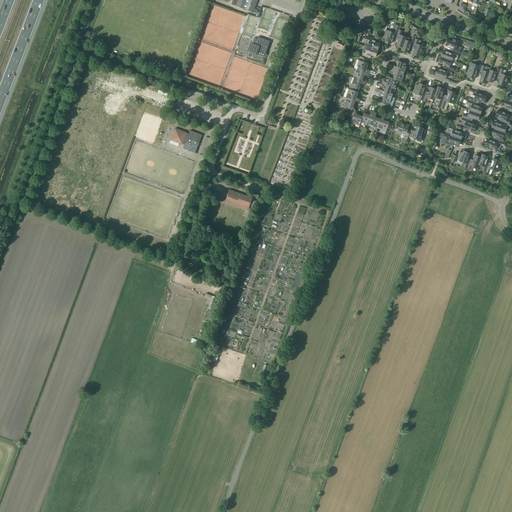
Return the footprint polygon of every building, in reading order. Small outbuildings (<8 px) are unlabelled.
[(232,0),(231,4),(243,8),(246,9),(249,1),(256,4),(257,0),(232,0)] [(256,4),(249,1),(246,9),(253,12),(255,6),(256,4)] [(385,33),(383,38),(385,39),(384,41),(391,43),(393,36),(396,37),(399,30),(400,26),(394,24),(393,28),(392,32),(386,30),(386,31),(385,33)] [(402,47),(405,40),(406,37),(400,35),(402,31),(399,30),(396,37),(399,38),(396,45),(402,47)] [(364,46),(377,50),(380,44),(376,42),(377,40),(368,36),(366,39),(367,40),(364,46)] [(413,46),(415,39),(416,37),(414,36),(413,38),(412,38),(412,39),(406,37),(405,40),(402,47),(401,50),(407,52),(410,45),(413,46)] [(258,51),(266,53),(270,41),(258,37),(257,39),(254,38),(252,43),(251,42),(247,52),(257,55),(258,51)] [(413,46),(415,47),(413,54),(419,57),(420,55),(422,55),(425,47),(419,45),(421,41),(415,39),(413,46)] [(445,46),(453,48),(452,51),(459,54),(461,48),(457,46),(458,43),(457,43),(458,41),(453,39),(452,41),(447,39),(445,46)] [(363,52),(362,55),(370,58),(371,55),(375,57),(377,50),(364,46),(362,52),(363,52)] [(451,54),(443,51),(441,57),(451,61),(452,57),(457,59),(459,54),(452,51),(451,54)] [(439,63),(447,66),(446,69),(453,71),(454,68),(449,67),(451,61),(441,57),(439,63)] [(363,62),(359,60),(356,69),(369,74),(370,71),(368,70),(370,67),(367,66),(369,61),(364,59),(363,62)] [(396,67),(392,65),(391,68),(405,73),(408,64),(398,61),(396,67)] [(466,74),(468,75),(467,77),(474,79),(476,71),(479,72),(483,62),(481,61),(480,65),(476,63),(476,64),(470,62),(469,65),(466,74)] [(482,73),(479,81),(485,83),(486,80),(489,72),(490,70),(490,68),(487,67),(483,66),(484,63),(483,62),(479,72),(482,73)] [(392,78),(398,80),(398,81),(402,82),(405,73),(391,68),(390,71),(394,73),(393,75),(392,78)] [(496,72),(490,70),(489,72),(486,80),(492,82),(495,75),(498,76),(500,69),(497,68),(496,72)] [(356,69),(353,77),(362,81),(363,78),(365,78),(365,76),(368,77),(369,74),(356,69)] [(445,71),(437,69),(435,75),(445,79),(447,75),(451,77),(453,71),(446,69),(445,71)] [(498,76),(500,77),(498,84),(504,86),(505,84),(507,85),(510,77),(504,75),(506,71),(500,69),(498,76)] [(366,82),(362,81),(353,77),(350,86),(359,89),(360,86),(363,87),(363,84),(365,85),(366,82)] [(389,77),(388,80),(386,79),(385,82),(383,81),(382,84),(386,85),(395,89),(398,81),(398,80),(392,78),(389,77)] [(413,93),(419,95),(417,99),(423,101),(425,94),(422,93),(425,85),(419,83),(418,85),(416,84),(413,93)] [(386,85),(385,88),(383,88),(382,90),(380,90),(379,92),(392,97),(395,89),(386,85)] [(434,97),(437,89),(436,89),(431,87),(428,95),(425,94),(423,101),(428,103),(430,99),(433,100),(434,97)] [(444,89),(437,87),(436,89),(437,89),(434,97),(437,98),(436,102),(438,103),(436,107),(440,108),(444,97),(441,96),(444,89)] [(349,89),(346,98),(355,101),(359,102),(360,99),(358,99),(359,96),(357,95),(358,92),(349,89)] [(446,98),(444,97),(440,108),(446,110),(447,106),(448,102),(454,104),(457,96),(455,95),(455,93),(449,91),(446,98)] [(379,92),(378,95),(380,96),(379,99),(381,99),(380,103),(392,107),(395,98),(392,97),(379,92)] [(474,96),(470,95),(468,100),(475,103),(476,100),(484,103),(486,97),(476,93),(474,96)] [(353,107),(355,101),(346,98),(343,106),(346,107),(345,110),(348,111),(349,113),(355,111),(353,107)] [(468,100),(467,103),(470,104),(468,110),(469,110),(480,114),(482,108),(474,105),(475,103),(468,100)] [(503,106),(511,109),(510,112),(511,112),(511,102),(505,100),(503,106)] [(462,118),(469,120),(470,118),(478,120),(480,114),(469,110),(467,116),(463,115),(462,118)] [(495,117),(503,119),(502,122),(509,124),(510,122),(505,120),(508,114),(497,110),(495,117)] [(363,116),(362,116),(357,114),(355,111),(349,113),(350,116),(353,116),(351,123),(359,126),(361,123),(360,123),(363,116)] [(367,114),(364,113),(362,116),(363,116),(360,123),(361,123),(369,126),(374,112),(371,111),(370,113),(367,112),(367,114)] [(376,115),(377,113),(374,112),(369,126),(377,129),(381,119),(380,119),(378,118),(379,116),(376,115)] [(381,119),(377,129),(386,132),(387,127),(388,128),(388,129),(390,130),(390,128),(392,123),(386,121),(387,119),(384,118),(385,116),(382,115),(380,119),(381,119)] [(461,121),(465,122),(463,128),(474,132),(476,126),(468,123),(469,120),(462,118),(461,121)] [(395,128),(394,131),(397,131),(401,133),(400,136),(401,138),(402,138),(404,138),(404,137),(407,138),(410,131),(407,130),(408,126),(397,122),(395,128)] [(501,125),(493,122),(491,128),(505,133),(506,130),(510,131),(511,125),(509,124),(502,122),(501,125)] [(449,125),(448,129),(448,128),(447,131),(451,133),(450,136),(461,139),(463,133),(457,131),(458,129),(459,129),(449,125)] [(425,130),(423,129),(423,128),(417,126),(415,131),(411,130),(409,136),(417,139),(417,138),(422,140),(425,130)] [(183,144),(185,144),(183,148),(195,153),(202,135),(190,131),(189,134),(187,133),(175,128),(171,140),(182,144),(183,144)] [(496,137),(495,140),(503,142),(504,139),(503,138),(505,133),(491,128),(489,134),(496,137)] [(440,133),(439,136),(443,137),(445,138),(444,140),(443,143),(452,147),(452,146),(452,143),(459,146),(461,139),(450,136),(444,134),(440,133)] [(487,140),(485,146),(495,149),(499,151),(501,145),(505,146),(506,143),(503,142),(495,140),(494,142),(487,140)] [(457,161),(463,163),(461,167),(467,169),(469,162),(466,161),(469,153),(463,151),(462,153),(460,152),(457,161)] [(485,164),(487,156),(481,154),(480,157),(481,157),(478,165),(481,166),(479,170),(485,172),(487,165),(485,164)] [(472,163),(469,162),(467,169),(472,171),(474,166),(477,167),(478,165),(481,157),(480,157),(474,155),(472,163)] [(485,172),(488,173),(491,174),(493,170),(498,172),(501,164),(498,163),(499,161),(493,158),(490,166),(487,165),(485,172)] [(229,190),(226,199),(249,208),(252,198),(229,190)]
